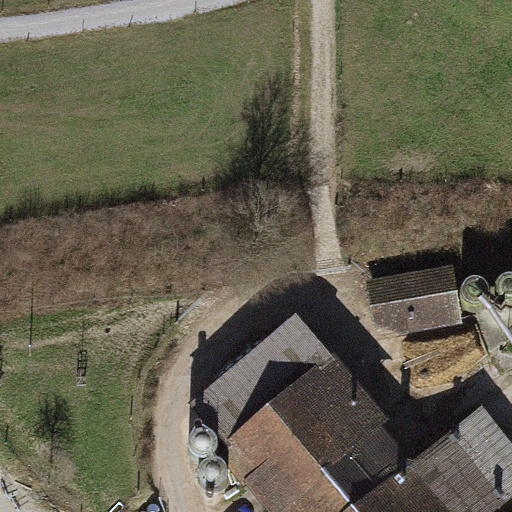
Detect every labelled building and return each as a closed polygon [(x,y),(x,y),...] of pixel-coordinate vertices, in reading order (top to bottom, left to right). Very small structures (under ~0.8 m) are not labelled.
[(406,326),(456,318),(450,276),(399,283),(406,326)] [(511,279),(510,279),(505,280),(500,283),(497,287),(495,293),(495,298),(498,303),(502,307),(507,309),(511,309),(511,279)] [(479,284),(474,283),(469,285),(464,288),(461,293),(460,298),(461,304),(464,308),(469,312),(474,313),(480,313),(485,310),(488,306),(490,301),(490,295),(488,290),(484,286),(479,284)] [(411,470),(293,331),(198,409),(284,511),(488,511),(511,493),(511,457),(479,416),(477,417),(411,470)] [(511,384),(475,414),(477,417),(479,416),(511,457),(511,384)] [(208,435),(203,434),(198,435),(193,438),(190,442),(188,447),(188,452),(190,457),(193,461),(198,463),(203,464),(208,463),(213,461),(216,457),(218,452),(218,446),(216,441),(213,437),(208,435)] [(215,464),(209,464),(204,466),(200,470),(198,476),(198,481),(200,486),(203,491),(208,493),(214,494),(219,492),(224,489),(227,484),(228,479),(227,473),(224,469),(220,465),(215,464)]
